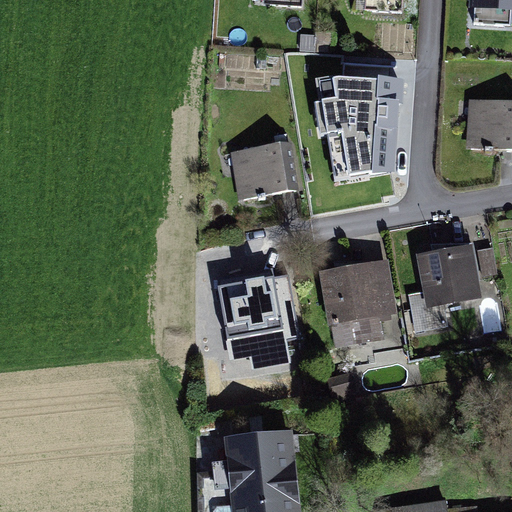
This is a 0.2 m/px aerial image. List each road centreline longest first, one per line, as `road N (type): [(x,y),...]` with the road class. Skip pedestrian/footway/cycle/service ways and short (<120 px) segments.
road 1 (residential): [(431,0),(421,214)]
road 2 (residential): [(421,214),(250,243)]
